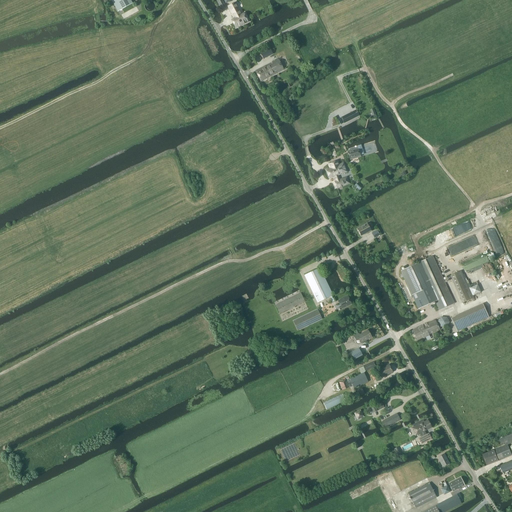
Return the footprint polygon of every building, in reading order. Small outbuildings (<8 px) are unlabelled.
[(111,0),(118,12),(133,3),(130,0),(111,0)] [(216,0),(221,8),(225,6),(222,0),(216,0)] [(154,9),(154,8),(154,7),(154,6),(153,6),(153,5),(152,5),(152,4),(151,4),(150,4),(150,3),(149,3),(148,3),(148,4),(147,4),(146,4),(146,5),(145,5),(145,6),(144,7),(144,8),(144,9),(144,10),(145,10),(145,11),(145,12),(146,12),(146,13),(147,13),(148,13),(149,13),(150,13),(151,13),(152,13),(152,12),(153,12),(153,11),(154,10),(154,9)] [(248,22),(245,16),(244,17),(236,3),(228,7),(234,18),(235,18),(236,20),(231,23),(234,29),(248,22)] [(278,59),(255,71),(261,81),(284,69),(278,59)] [(351,113),(342,118),(344,123),(354,118),(359,116),(356,111),(351,113)] [(349,152),(351,158),(360,155),(358,149),(349,152)] [(331,169),(327,170),(330,179),(336,177),(337,181),(335,182),(338,189),(351,184),(348,177),(340,180),(338,176),(348,172),(345,164),(340,165),(339,161),(329,164),(331,169)] [(367,224),(358,230),(361,236),(367,233),(367,234),(371,231),(367,224)] [(433,256),(417,264),(434,301),(438,310),(454,303),(450,294),(433,256)] [(402,270),(402,271),(413,295),(413,294),(420,308),(434,301),(417,264),(402,270)] [(318,269),(309,273),(307,274),(316,292),(314,293),(319,302),(331,296),(318,269)] [(461,271),(451,276),(463,303),(474,298),(461,271)] [(301,293),(278,304),(276,305),(280,313),(305,302),(301,293)] [(348,296),(338,300),(342,308),(351,304),(348,296)] [(482,303),(451,318),(457,331),(489,317),(482,303)] [(318,309),(293,321),(298,331),(322,319),(318,309)] [(445,317),(440,317),(437,321),(440,326),(445,326),(448,322),(445,317)] [(435,320),(423,325),(428,335),(440,329),(440,328),(435,320)] [(417,328),(412,330),(417,340),(428,335),(423,325),(417,328)] [(358,335),(354,337),(356,341),(360,339),(362,343),(372,337),(368,330),(358,335)] [(358,348),(351,352),(355,359),(362,355),(358,348)] [(390,364),(379,369),(382,376),(393,372),(390,364)] [(362,373),(350,379),(354,388),(368,381),(364,372),(362,373)] [(345,380),(339,382),(342,390),(348,387),(345,380)] [(362,388),(356,391),(359,396),(365,393),(362,388)] [(323,403),(326,409),(345,401),(342,394),(323,403)] [(397,413),(384,420),(387,426),(400,420),(397,413)] [(414,427),(412,428),(413,430),(416,435),(418,434),(419,433),(421,437),(427,435),(425,431),(425,430),(431,427),(428,420),(425,422),(424,422),(423,419),(421,420),(420,421),(412,424),(414,427)] [(419,438),(418,439),(421,444),(422,444),(431,439),(429,433),(427,434),(427,435),(421,437),(419,438)] [(511,433),(499,439),(501,444),(505,443),(506,445),(508,445),(511,442),(511,433)] [(511,455),(508,445),(494,450),(498,461),(500,460),(500,461),(511,455)] [(494,450),(483,455),(487,465),(498,461),(494,450)] [(444,454),(438,457),(443,467),(449,464),(444,454)] [(511,461),(501,466),(504,473),(511,469),(511,461)] [(465,485),(461,477),(449,483),(453,491),(458,489),(459,489),(461,488),(461,487),(465,485)] [(430,483),(413,492),(409,494),(416,508),(437,497),(430,483)] [(446,486),(440,489),(443,495),(449,492),(446,486)] [(456,494),(435,505),(438,511),(444,511),(461,504),(456,494)]
